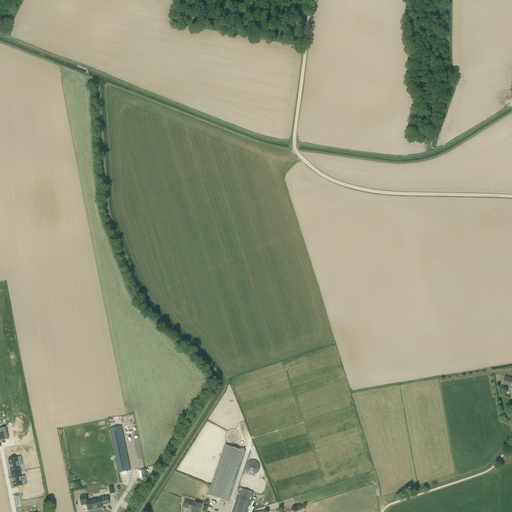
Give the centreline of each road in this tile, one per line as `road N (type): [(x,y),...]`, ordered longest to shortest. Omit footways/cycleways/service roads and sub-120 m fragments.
road 1 (track): [(308,25),(293,141),(308,164),(362,189),(511,196)]
road 2 (track): [(308,25),(180,15)]
